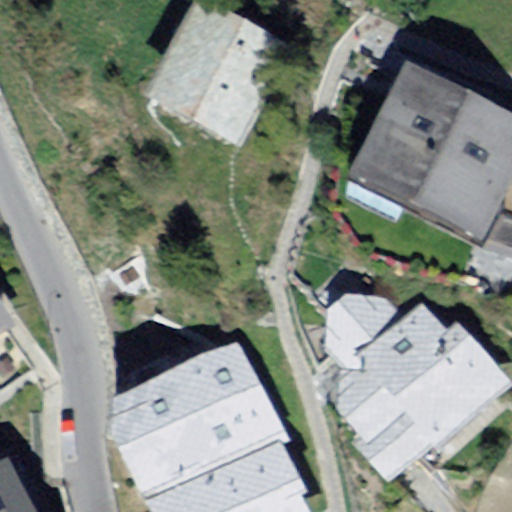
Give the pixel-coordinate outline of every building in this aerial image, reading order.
[(296,51),(191,0),(185,0),(131,111),(241,164),(296,51)] [(511,126),(401,69),(336,193),(464,260),(511,167),(511,126)] [(511,252),(511,225),(497,223),(493,249),(511,252)] [(0,286),(0,337),(24,322),(0,286)] [(329,310),(328,415),(388,476),(429,444),(441,456),(508,391),(425,306),(408,321),(382,296),(346,293),(329,310)] [(117,399),(114,443),(149,511),(306,511),(298,497),(307,492),(279,441),(287,438),(236,344),(117,399)] [(30,511),(5,462),(0,464),(0,511),(30,511)]
